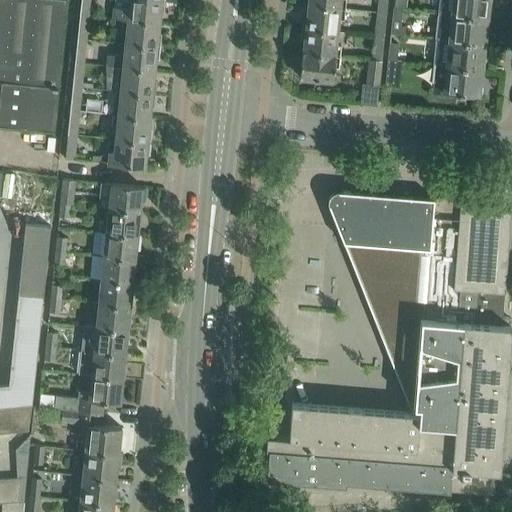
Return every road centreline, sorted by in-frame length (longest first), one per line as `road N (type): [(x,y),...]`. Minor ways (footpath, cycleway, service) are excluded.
road 1 (secondary): [(198,511),(201,315),(219,122)]
road 2 (residential): [(219,122),(511,140)]
road 3 (secondary): [(219,122),(232,0)]
